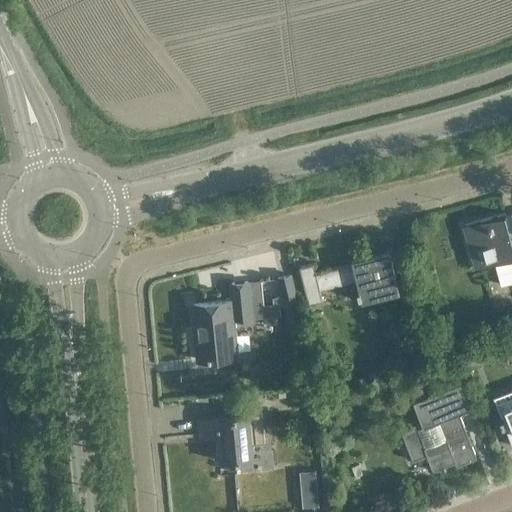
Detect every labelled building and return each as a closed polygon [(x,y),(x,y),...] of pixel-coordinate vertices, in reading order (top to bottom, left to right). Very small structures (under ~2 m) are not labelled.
[(511,241),(511,242),(508,231),(503,213),(464,223),(476,265),(494,261),(500,283),(511,280),(511,241)] [(398,290),(388,248),(350,257),(351,262),(315,271),(312,261),(298,265),(307,302),(321,299),(319,288),(355,279),(358,288),(356,289),(358,296),(359,296),(360,299),(398,290)] [(281,294),(272,296),(274,303),(279,302),(279,303),(283,302),(288,321),(300,319),(295,298),(290,274),(277,277),(281,294)] [(229,299),(192,303),(197,359),(234,355),(234,351),(242,350),(248,342),(247,332),(240,326),(231,327),(231,318),(250,316),(282,313),(279,303),(279,302),(274,303),(249,305),(246,280),(230,282),(232,300),(229,300),(229,299)] [(475,456),(458,410),(469,406),(459,380),(412,398),(422,422),(401,430),(412,459),(425,453),(431,469),(438,466),(440,470),(444,469),(442,464),(453,460),(455,464),(475,456)] [(511,385),(490,394),(498,416),(496,417),(499,424),(501,423),(510,444),(511,443),(511,385)] [(251,457),(247,413),(200,418),(201,434),(217,433),(220,459),(251,457)] [(315,493),(300,495),(301,506),(317,504),(315,493)]
